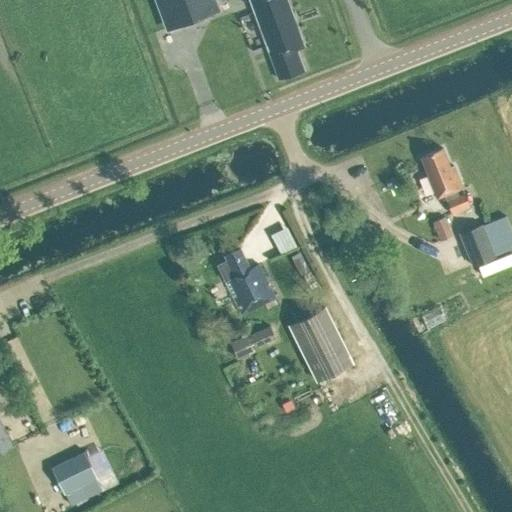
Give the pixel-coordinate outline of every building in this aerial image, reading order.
[(215,0),(155,0),(166,28),(219,9),(215,0)] [(303,42),(287,0),(249,0),(269,55),(277,78),(304,68),(295,45),(303,42)] [(420,156),(437,197),(444,194),(452,213),(470,205),(465,193),(459,195),(456,189),(462,187),(453,165),(450,166),(442,147),(420,156)] [(434,242),(454,234),(446,215),(432,220),(434,224),(427,226),(434,242)] [(477,263),(500,254),(486,220),(464,229),(477,263)] [(283,250),(301,242),(293,223),(275,230),(283,250)] [(241,313),(274,297),(258,263),(250,268),(240,248),(224,255),(227,260),(217,265),(241,313)] [(325,308),(289,326),(315,379),(351,362),(325,308)] [(270,325),(243,337),(245,340),(236,344),(241,353),(275,337),(270,325)] [(83,451),(51,467),(64,493),(96,477),(83,451)]
